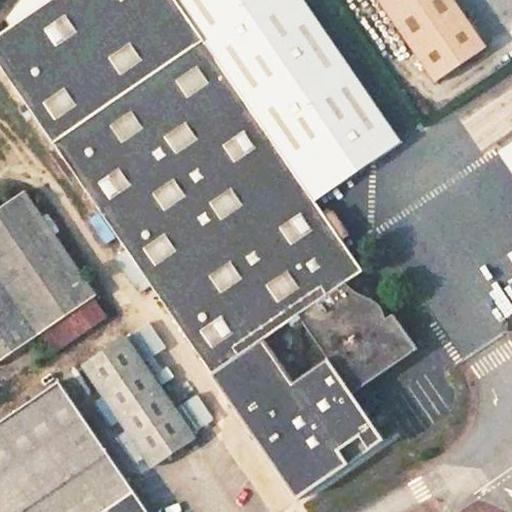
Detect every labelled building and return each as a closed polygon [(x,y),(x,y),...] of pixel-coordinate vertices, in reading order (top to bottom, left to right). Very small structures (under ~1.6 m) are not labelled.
[(31,0),(24,11),(28,19),(0,36),(0,58),(298,500),(386,443),(357,398),(423,353),(398,316),(392,319),(354,286),(369,275),(180,0),(31,0)] [(485,42),(456,0),(381,0),(433,76),(485,42)] [(484,107),(461,124),(480,149),(503,132),(484,107)] [(0,369),(38,343),(94,306),(101,301),(27,195),(13,176),(0,184),(0,369)] [(109,327),(94,306),(38,343),(54,366),(109,327)] [(144,333),(155,353),(165,347),(154,327),(144,333)] [(93,371),(159,473),(201,446),(131,345),(93,371)] [(154,511),(67,386),(0,431),(0,511),(154,511)]
